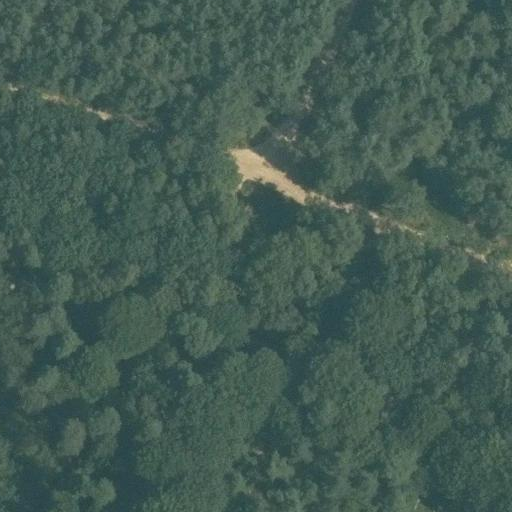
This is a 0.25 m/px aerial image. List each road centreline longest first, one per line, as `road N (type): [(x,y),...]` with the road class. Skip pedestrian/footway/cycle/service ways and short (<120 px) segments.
road 1 (track): [(0,90),(267,179),(511,275)]
road 2 (track): [(226,328),(511,472)]
road 3 (track): [(0,284),(138,303),(226,328)]
road 4 (track): [(267,179),(351,0)]
road 5 (track): [(226,328),(195,511)]
